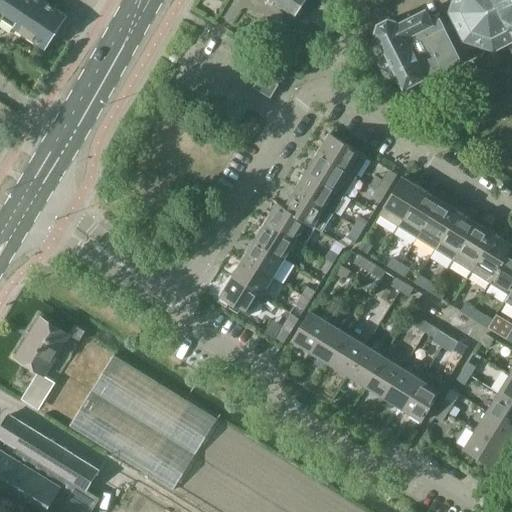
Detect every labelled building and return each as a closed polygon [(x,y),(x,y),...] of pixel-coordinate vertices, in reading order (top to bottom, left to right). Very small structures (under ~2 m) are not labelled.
[(0,0),(0,12),(15,23),(11,28),(43,50),(65,17),(39,0),(0,0)] [(264,0),(293,18),(304,0),(264,0)] [(511,0),(450,0),(447,7),(454,19),(440,27),(454,56),(475,45),(483,49),(490,45),(495,48),(502,45),(504,50),(511,45),(511,0)] [(422,73),(454,56),(440,27),(434,16),(427,19),(420,5),(392,19),(385,14),(372,21),(370,29),(381,48),(375,57),(381,68),(392,70),(401,87),(420,77),(422,73)] [(254,89),(270,99),(279,86),(262,75),(254,89)] [(357,177),(357,176),(369,157),(331,134),(319,153),(348,171),(357,177)] [(307,172),(337,190),(337,189),(348,171),(319,153),(307,172)] [(377,189),(385,194),(391,185),(397,174),(390,170),(377,189)] [(337,190),(307,172),(296,190),(334,214),(346,194),(337,189),(337,190)] [(398,225),(421,189),(402,177),(380,214),(398,225)] [(385,194),(377,189),(372,198),(380,202),(385,194)] [(421,189),(398,225),(417,237),(440,200),(421,189)] [(314,227),(316,228),(323,232),(334,214),(296,190),(285,208),(284,209),(308,223),(307,223),(314,227)] [(440,200),(417,237),(435,247),(458,211),(440,200)] [(314,227),(307,223),(308,223),(284,209),(285,208),(278,204),(266,223),(296,241),(305,246),(316,228),(314,227)] [(458,211),(435,247),(454,259),(476,222),(458,211)] [(354,227),(362,232),(369,221),(361,216),(354,227)] [(476,222),(454,259),(472,270),(494,234),(476,222)] [(266,223),(255,241),(285,260),(296,241),(266,223)] [(362,232),(354,227),(349,235),(358,240),(362,232)] [(511,244),(494,234),(472,270),(491,282),(495,275),(509,253),(510,253),(511,250),(511,244)] [(325,259),(333,264),(344,245),(336,240),(325,259)] [(368,254),(373,245),(364,240),(359,249),(368,254)] [(255,241),(244,259),(274,278),(285,260),(255,241)] [(495,275),(491,282),(509,293),(511,288),(511,254),(510,253),(509,253),(495,275)] [(364,269),(369,260),(360,254),(354,263),(364,269)] [(396,271),(401,262),(393,257),(387,266),(396,271)] [(244,259),(232,278),(262,297),(274,278),(244,259)] [(333,264),(325,259),(319,268),(328,273),(333,264)] [(369,260),(364,269),(373,274),(378,266),(369,260)] [(401,262),(396,271),(406,277),(411,269),(401,262)] [(400,291),(405,283),(396,277),(391,286),(400,291)] [(263,304),(259,301),(262,297),(232,278),(220,297),(251,316),(251,315),(255,316),(261,314),(263,310),(263,304)] [(432,294),(437,285),(429,280),(424,288),(432,294)] [(405,283),(400,291),(409,297),(415,288),(405,283)] [(437,285),(432,294),(442,300),(447,291),(437,285)] [(302,295),(311,301),(317,291),(308,286),(302,295)] [(311,301),(302,295),(297,304),(306,310),(311,301)] [(469,316),(474,308),(466,303),(461,311),(469,316)] [(474,308),(469,316),(488,328),(493,320),(474,308)] [(312,353),(330,323),(311,311),(293,341),(312,353)] [(294,328),(299,318),(291,313),(285,323),(294,328)] [(16,358),(40,374),(24,401),(38,410),(56,382),(45,375),(69,335),(41,318),(16,358)] [(426,332),(431,324),(422,318),(417,326),(426,332)] [(493,320),(488,328),(506,339),(511,331),(493,320)] [(330,323),(312,353),(330,364),(348,335),(330,323)] [(431,324),(426,332),(435,338),(440,329),(431,324)] [(86,331),(76,325),(70,334),(80,341),(86,331)] [(489,348),(494,339),(486,333),(480,343),(489,348)] [(348,335),(330,364),(348,375),(366,346),(348,335)] [(456,350),(465,355),(470,347),(450,335),(443,346),(454,353),(456,350)] [(366,346),(348,375),(366,387),(385,357),(366,346)] [(385,357),(366,387),(385,398),(403,368),(385,357)] [(463,370),(472,376),(477,367),(468,361),(463,370)] [(403,368),(385,398),(403,409),(421,380),(403,368)] [(472,376),(463,370),(457,380),(466,385),(472,376)] [(426,371),(421,380),(403,409),(422,421),(446,383),(426,371)] [(499,393),(511,400),(511,375),(510,374),(499,393)] [(487,411),(511,426),(511,400),(499,393),(487,411)] [(441,407),(448,412),(453,403),(446,399),(441,407)] [(448,412),(441,407),(435,417),(442,421),(448,412)] [(476,429),(505,447),(511,436),(511,426),(487,411),(476,429)] [(0,438),(2,440),(0,444),(0,497),(23,511),(88,511),(96,499),(82,490),(95,469),(7,414),(0,425),(0,438)] [(505,447),(476,429),(464,448),(494,466),(505,447)] [(173,511),(133,486),(115,511),(173,511)]
